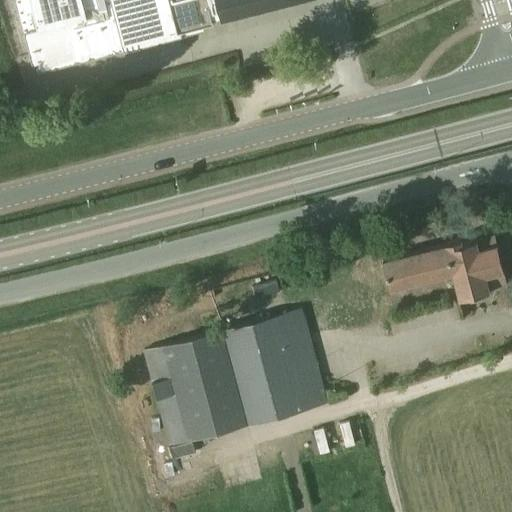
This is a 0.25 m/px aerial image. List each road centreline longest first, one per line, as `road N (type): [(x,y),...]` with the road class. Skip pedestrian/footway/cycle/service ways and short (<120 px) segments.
road 1 (primary): [(511,126),(0,258)]
road 2 (tertiary): [(0,293),(511,163)]
road 3 (tertiary): [(0,198),(511,72)]
road 4 (track): [(511,361),(379,405),(400,511)]
